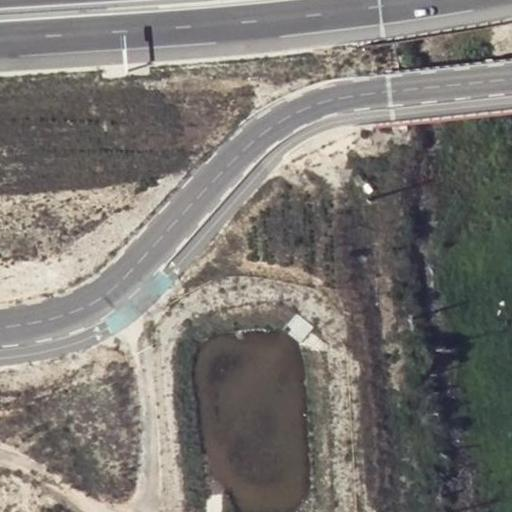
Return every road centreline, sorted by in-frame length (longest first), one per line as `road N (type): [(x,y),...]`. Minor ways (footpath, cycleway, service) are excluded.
road 1 (tertiary): [(511,79),(307,104),(258,135),(112,288),(65,312),(0,326)]
road 2 (trunk): [(0,39),(421,0)]
road 3 (track): [(112,288),(134,308),(142,350),(149,499),(136,511)]
